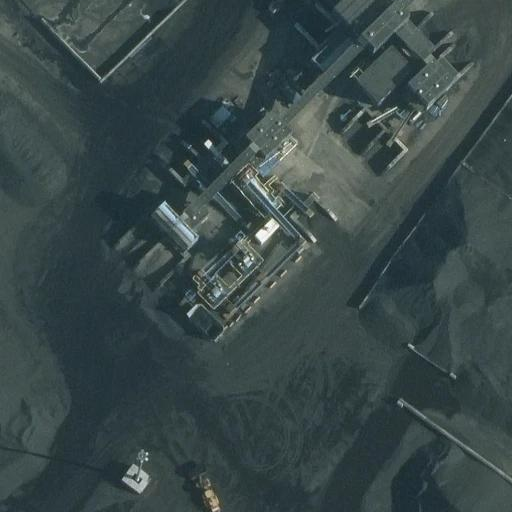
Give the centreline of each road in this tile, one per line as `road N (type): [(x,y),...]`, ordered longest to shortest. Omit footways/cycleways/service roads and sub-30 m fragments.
road 1 (unknown): [(93,511),(211,408),(416,162),(511,30)]
road 2 (unknown): [(7,511),(141,125)]
road 3 (unknown): [(141,125),(287,0)]
road 4 (unknown): [(0,3),(141,125)]
